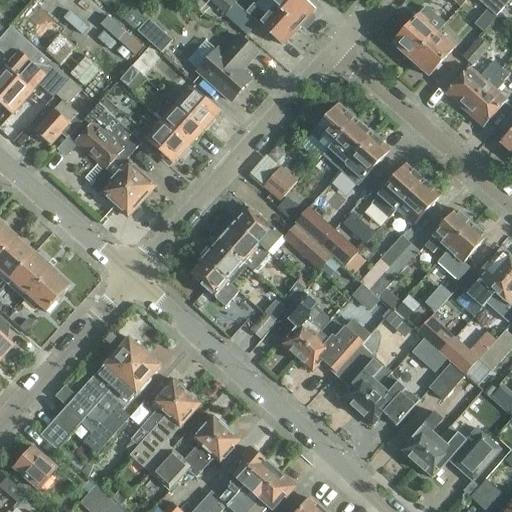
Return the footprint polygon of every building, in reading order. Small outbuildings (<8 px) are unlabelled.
[(238,3),(234,0),(208,0),(227,16),(238,3)] [(317,11),(304,0),(267,0),(276,8),(277,7),(300,28),(301,29),(303,26),(305,29),(309,28),(316,21),(316,17),(313,15),(317,11)] [(458,0),(464,4),(467,0),(476,0),(488,10),(475,25),(485,34),(499,18),(498,17),(509,5),(511,1),(511,0),(458,0)] [(277,7),(276,8),(268,17),(255,5),(248,13),(284,46),(300,28),(277,7)] [(395,46),(413,62),(438,34),(429,26),(432,22),(423,15),(395,46)] [(109,17),(101,26),(136,56),(144,47),(109,17)] [(150,19),(139,32),(163,53),(174,41),(150,19)] [(438,34),(413,62),(431,77),(459,46),(450,38),(447,42),(438,34)] [(199,72),(232,102),(252,80),(240,69),(244,65),(246,67),(259,53),(241,37),(225,55),(219,50),(199,72)] [(480,39),(463,58),(474,68),(491,48),(480,39)] [(0,74),(0,101),(34,64),(20,52),(6,68),(0,74)] [(74,71),(87,83),(102,68),(89,56),(74,71)] [(467,110),(504,70),(510,63),(501,56),(489,69),(488,69),(480,78),(470,69),(448,93),(467,110)] [(34,64),(0,101),(0,103),(13,115),(39,84),(54,98),(71,79),(52,63),(43,72),(34,64)] [(121,81),(129,87),(141,73),(133,67),(121,81)] [(504,70),(467,110),(485,126),(507,102),(497,93),(505,84),(504,83),(511,76),(504,70)] [(78,114),(69,106),(83,91),(72,81),(58,97),(63,102),(36,133),(51,146),(78,114)] [(193,90),(178,107),(205,131),(220,114),(193,90)] [(124,152),(136,138),(117,121),(99,105),(86,119),(93,125),(77,143),(107,170),(143,203),(157,187),(122,155),(124,152)] [(314,136),(322,143),(321,144),(329,152),(334,147),(334,148),(358,122),(341,106),(314,136)] [(205,131),(178,107),(164,123),(191,147),(205,131)] [(191,147),(164,123),(155,133),(143,122),(139,126),(127,116),(124,120),(120,118),(117,121),(136,138),(159,158),(164,153),(176,164),(191,147)] [(341,173),(374,136),(358,122),(334,148),(325,158),(341,173)] [(511,132),(502,144),(511,153),(511,132)] [(374,136),(351,162),(341,173),(359,188),(391,152),(374,136)] [(402,208),(426,181),(409,166),(373,206),(374,206),(390,221),(402,208)] [(264,187),(282,202),(299,182),(282,168),(264,187)] [(143,203),(107,170),(93,186),(129,218),(143,203)] [(426,181),(402,208),(411,217),(408,220),(416,227),(443,196),(426,181)] [(322,271),(334,257),(345,267),(359,252),(309,208),(296,224),(297,225),(285,239),(322,271)] [(238,220),(233,225),(261,250),(262,248),(269,254),(283,238),(262,219),(261,220),(250,210),(239,222),(238,220)] [(443,246),(450,252),(474,225),(459,212),(427,248),(435,255),(443,246)] [(352,213),(341,226),(364,246),(376,233),(352,213)] [(0,223),(0,259),(18,239),(0,223)] [(261,250),(233,225),(219,241),(246,266),(261,250)] [(474,225),(450,252),(457,258),(449,267),(457,274),(488,238),(474,225)] [(413,245),(403,236),(380,261),(380,262),(360,284),(371,293),(413,245)] [(36,255),(18,239),(0,259),(0,278),(8,286),(12,282),(36,255)] [(246,266),(219,241),(205,257),(232,281),(246,266)] [(413,245),(371,293),(379,300),(421,253),(413,245)] [(490,303),(498,294),(511,278),(511,258),(507,254),(498,265),(492,261),(470,286),(490,303)] [(54,271),(36,255),(12,282),(22,291),(19,295),(27,302),(30,298),(54,271)] [(232,281),(205,257),(200,262),(202,264),(192,275),(203,285),(202,286),(223,305),(230,297),(223,291),(232,281)] [(54,271),(30,298),(48,314),(72,287),(54,271)] [(511,278),(498,294),(490,303),(505,316),(511,308),(511,278)] [(307,289),(298,282),(285,299),(294,306),(307,289)] [(428,304),(437,312),(451,296),(442,288),(428,304)] [(285,317),(299,329),(294,334),(295,335),(285,346),(299,360),(322,334),(330,325),(329,318),(318,308),(320,306),(306,294),(285,317)] [(277,323),(266,314),(251,331),(262,341),(277,323)] [(0,364),(15,348),(3,337),(11,328),(0,318),(0,364)] [(378,327),(368,318),(351,337),(361,347),(378,327)] [(431,318),(418,332),(443,355),(456,340),(431,318)] [(27,336),(28,336),(34,328),(27,321),(20,329),(27,336)] [(511,336),(507,331),(485,355),(480,361),(493,373),(511,351),(511,336)] [(322,334),(299,360),(314,373),(324,361),(325,361),(344,341),(335,334),(329,340),(322,334)] [(130,339),(68,408),(67,409),(82,423),(146,353),(130,339)] [(456,340),(443,355),(466,376),(479,361),(456,340)] [(70,437),(57,451),(58,452),(82,425),(92,435),(84,444),(98,455),(131,419),(122,411),(161,367),(146,353),(82,423),(70,437)] [(439,354),(418,379),(432,391),(454,367),(439,354)] [(344,399),(359,412),(381,387),(374,381),(380,374),(372,366),(354,386),(355,388),(344,399)] [(454,367),(432,391),(444,402),(466,378),(454,367)] [(388,380),(381,387),(359,412),(373,425),(379,418),(394,431),(417,406),(388,380)] [(133,441),(139,447),(130,457),(131,458),(188,394),(175,382),(154,405),(160,411),(133,441)] [(202,406),(188,394),(131,458),(151,475),(173,450),(170,448),(170,442),(202,406)] [(67,409),(54,423),(70,437),(82,423),(67,409)] [(200,446),(186,462),(173,450),(151,475),(170,493),(189,472),(228,429),(214,417),(193,440),(200,446)] [(404,453),(419,466),(441,440),(434,434),(440,427),(432,420),(414,440),(415,441),(404,453)] [(54,423),(41,437),(57,451),(70,437),(54,423)] [(441,440),(419,466),(434,479),(444,467),(445,468),(450,463),(474,485),(504,451),(477,428),(462,446),(455,440),(449,447),(441,440)] [(228,429),(189,472),(198,479),(215,460),(221,465),(242,442),(228,429)] [(41,492),(59,471),(35,450),(16,471),(41,492)] [(238,481),(221,500),(213,493),(196,511),(223,511),(267,464),(252,451),(231,474),(238,481)] [(267,464),(223,511),(237,511),(253,495),(259,500),(280,476),(267,464)] [(280,476),(259,500),(261,501),(250,511),(265,511),(269,508),(272,511),(273,511),(295,489),(280,476)] [(27,511),(28,511),(33,507),(36,504),(8,478),(0,487),(0,488),(18,504),(19,504),(27,511)] [(488,482),(480,490),(505,511),(511,511),(511,502),(511,503),(488,482)] [(80,505),(81,505),(88,511),(108,511),(116,504),(112,500),(97,486),(80,505)] [(121,489),(112,500),(116,504),(121,507),(130,497),(121,489)] [(505,511),(480,490),(473,499),(487,511),(505,511)] [(300,511),(323,511),(311,500),(300,511)]
